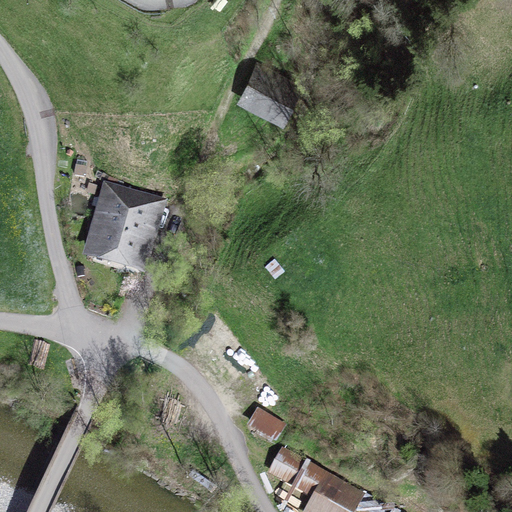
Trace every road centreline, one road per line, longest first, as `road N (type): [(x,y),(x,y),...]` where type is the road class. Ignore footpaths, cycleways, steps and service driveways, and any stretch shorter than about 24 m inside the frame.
road 1 (track): [(96,342),(129,321),(164,254),(266,0)]
road 2 (track): [(96,342),(63,281),(37,114),(0,47)]
road 3 (track): [(261,511),(234,445),(192,385),(141,350),(96,342)]
